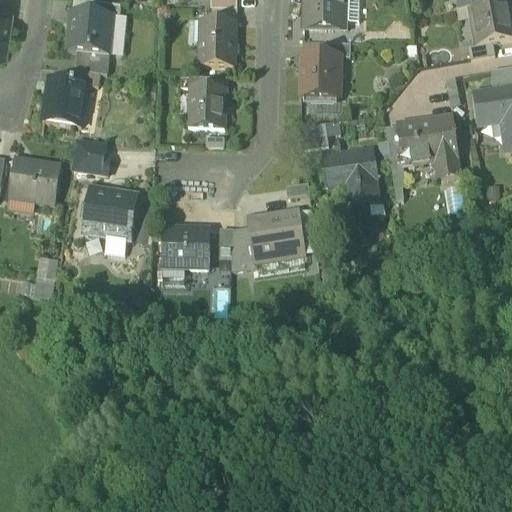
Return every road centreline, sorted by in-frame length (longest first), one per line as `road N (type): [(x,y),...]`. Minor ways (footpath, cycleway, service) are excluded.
road 1 (residential): [(272,0),(269,142),(243,177),(167,179)]
road 2 (residential): [(40,0),(22,98),(0,96)]
